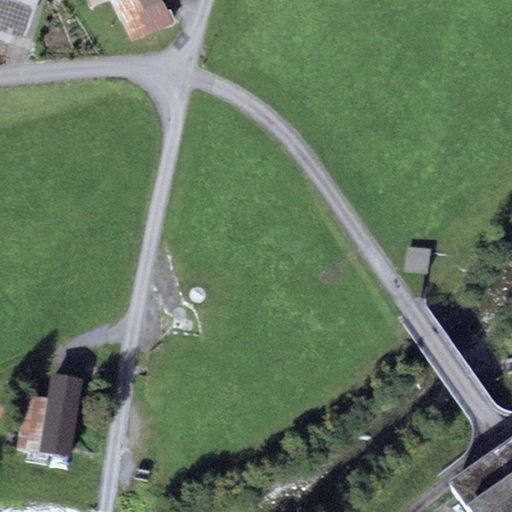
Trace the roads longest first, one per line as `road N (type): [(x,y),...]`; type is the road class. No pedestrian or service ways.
road 1 (residential): [(180,73),(242,100),(298,149),(501,438)]
road 2 (residential): [(180,73),(106,511)]
road 3 (residential): [(0,76),(117,67),(180,73)]
